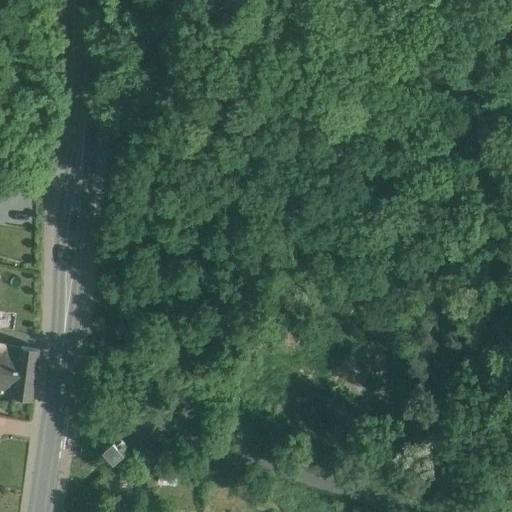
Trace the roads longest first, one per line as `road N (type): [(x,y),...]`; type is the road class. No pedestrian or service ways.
road 1 (tertiary): [(41,511),(66,339),(89,0)]
road 2 (track): [(407,511),(129,423),(72,414)]
